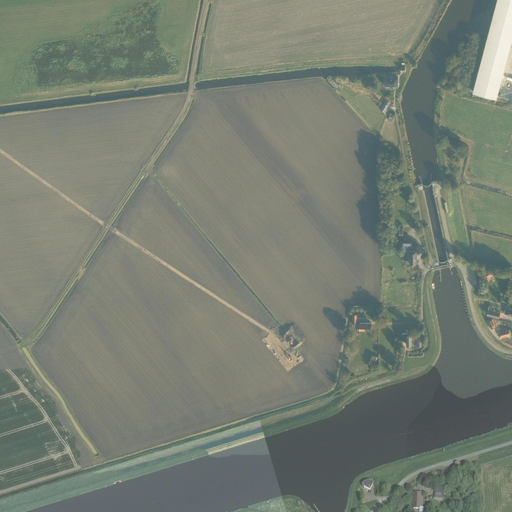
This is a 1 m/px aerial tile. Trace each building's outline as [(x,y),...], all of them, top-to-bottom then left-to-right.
[(511,0),(497,0),(473,91),(497,97),(511,39),(511,0)] [(385,76),(385,84),(389,84),(389,86),(394,86),(394,84),(398,85),(398,76),(385,76)] [(333,79),(330,81),(330,82),(336,87),(338,89),(340,87),(333,79)] [(380,109),(385,112),(389,105),(384,103),(380,109)] [(417,262),(417,259),(419,259),(419,254),(417,254),(417,251),(409,251),(409,263),(411,263),(411,264),(416,264),(416,262),(417,262)] [(493,276),(488,268),(483,271),(487,279),(493,276)] [(500,312),(494,310),(488,309),(487,315),(499,319),(500,312)] [(491,329),(496,326),(493,319),(487,321),(491,329)] [(506,329),(499,331),(501,338),(508,336),(508,335),(510,334),(509,330),(507,331),(506,329)] [(411,335),(411,332),(402,333),(402,341),(407,341),(407,344),(412,344),(412,335),(411,335)] [(369,491),(372,485),(371,482),(370,482),(369,482),(368,482),(367,482),(366,482),(365,483),(364,483),(364,484),(363,484),(362,485),(363,488),(369,491)] [(434,497),(443,498),(444,490),(434,489),(434,497)] [(419,507),(422,508),(423,493),(412,493),(412,500),(414,500),(414,506),(415,506),(414,509),(419,509),(419,507)]
